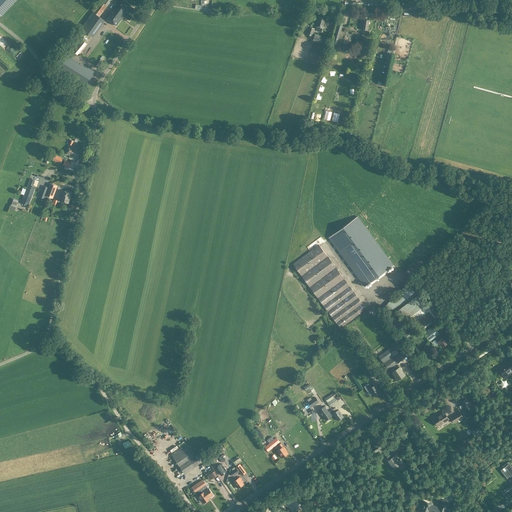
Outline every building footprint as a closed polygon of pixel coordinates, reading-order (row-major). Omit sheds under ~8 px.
[(16,0),(0,0),(0,14),(2,16),(16,0)] [(81,28),(87,33),(90,30),(94,33),(103,20),(99,17),(107,6),(107,7),(112,0),(106,0),(103,4),(101,2),(93,12),(92,12),(81,28)] [(106,18),(116,26),(124,16),(129,21),(132,17),(127,13),(126,14),(126,13),(128,10),(133,14),(136,10),(121,0),(119,0),(117,2),(116,1),(114,4),(116,5),(106,18)] [(326,19),(319,17),(316,26),(318,26),(316,30),(321,32),(326,19)] [(361,19),(359,29),(364,30),(363,34),(369,35),(369,30),(368,30),(369,20),(361,19)] [(331,42),(337,44),(343,23),(337,21),(331,42)] [(315,29),(309,27),(307,34),(312,36),(315,29)] [(312,41),(324,45),(327,37),(321,35),(321,36),(315,34),(312,41)] [(370,48),(371,43),(357,40),(356,45),(370,48)] [(88,44),(83,41),(75,51),(74,52),(78,55),(79,53),(80,54),(88,44)] [(54,68),(86,88),(95,72),(64,52),(54,68)] [(70,147),(67,154),(77,158),(80,150),(70,147)] [(21,203),(28,206),(36,187),(33,186),(35,180),(31,179),(21,203)] [(57,186),(56,186),(50,184),(46,195),(53,198),(57,186)] [(44,199),(48,188),(44,186),(40,197),(44,199)] [(70,197),(72,193),(70,193),(70,191),(68,191),(67,192),(63,191),(61,199),(60,201),(68,203),(70,197)] [(329,238),(365,287),(394,265),(358,217),(329,238)] [(319,245),(293,264),(340,329),(367,309),(364,306),(319,245)] [(401,305),(415,290),(409,284),(395,299),(401,305)] [(420,294),(407,304),(425,327),(435,320),(429,312),(432,309),(420,294)] [(405,328),(390,310),(385,313),(400,332),(405,328)] [(424,333),(430,342),(440,334),(434,326),(424,333)] [(445,333),(442,335),(436,340),(439,344),(439,343),(442,347),(451,341),(446,335),(445,333)] [(393,346),(379,356),(389,370),(409,354),(404,348),(399,353),(395,348),(398,345),(395,341),(391,344),(393,346)] [(370,362),(364,366),(373,377),(378,372),(370,362)] [(511,364),(510,362),(499,369),(504,377),(511,371),(511,364)] [(399,367),(392,372),(398,380),(405,375),(399,367)] [(321,384),(324,387),(327,385),(332,392),(336,389),(328,379),(321,384)] [(372,382),(369,384),(365,387),(368,391),(368,390),(371,394),(372,393),(375,396),(380,392),(375,385),(372,382)] [(305,389),(307,391),(311,390),(314,396),(316,395),(312,386),(305,389)] [(311,407),(319,402),(316,397),(308,402),(311,407)] [(337,402),(334,397),(327,402),(330,407),(337,402)] [(465,399),(461,402),(466,411),(464,412),(466,417),(474,412),(465,399)] [(333,414),(331,411),(329,412),(325,406),(319,410),(322,415),(323,415),(324,416),(323,416),(326,420),(327,420),(329,419),(329,418),(331,416),(331,415),(333,414)] [(336,408),(331,411),(333,414),(338,421),(339,420),(341,419),(343,417),(339,410),(338,411),(336,408)] [(434,419),(439,426),(449,420),(444,412),(434,419)] [(462,420),(461,418),(463,417),(460,412),(451,418),(453,423),(457,420),(459,422),(462,420)] [(280,442),(277,437),(264,447),(268,452),(280,442)] [(125,448),(131,445),(128,440),(122,442),(125,448)] [(283,458),(288,453),(287,451),(281,443),(279,445),(281,448),(277,451),(283,458)] [(375,453),(378,451),(381,448),(378,444),(371,449),(375,453)] [(184,474),(199,465),(187,446),(172,456),(184,474)] [(384,459),(386,462),(389,466),(391,464),(395,468),(398,466),(401,470),(406,466),(400,459),(398,461),(394,456),(392,457),(390,455),(384,459)] [(511,464),(510,465),(509,463),(505,467),(511,475),(511,487),(503,494),(506,498),(511,493),(511,467),(511,466),(511,464)] [(216,467),(222,475),(226,473),(225,472),(227,471),(222,464),(221,465),(220,464),(216,467)] [(240,473),(244,470),(240,464),(236,467),(240,473)] [(202,468),(198,470),(201,475),(210,469),(207,465),(202,468)] [(243,482),(240,477),(233,482),(238,488),(244,484),(243,482)] [(208,498),(209,497),(213,495),(208,488),(208,489),(206,486),(202,480),(193,487),(196,492),(195,492),(198,496),(197,496),(203,503),(209,499),(208,498)] [(428,511),(429,511),(448,511),(445,511),(448,504),(442,502),(440,507),(440,508),(439,508),(431,505),(432,504),(431,504),(431,505),(429,504),(429,503),(424,501),(420,511),(428,511)]
